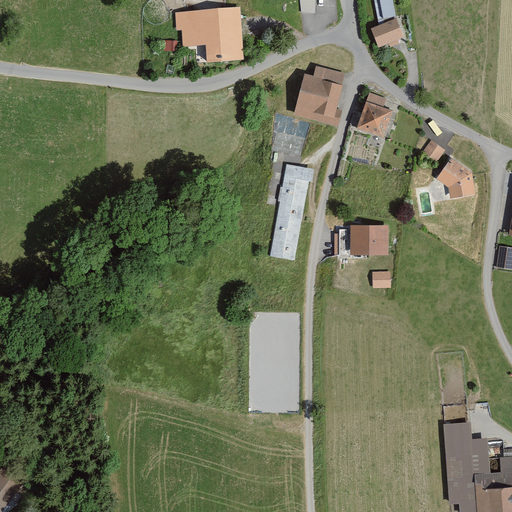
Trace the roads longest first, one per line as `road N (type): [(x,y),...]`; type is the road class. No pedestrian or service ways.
road 1 (residential): [(368,68),(352,87),(309,289),(312,511)]
road 2 (unclassified): [(0,67),(182,87),(224,80),(350,29)]
road 3 (residential): [(495,149),(488,303),(511,358)]
road 4 (residential): [(495,149),(368,68)]
